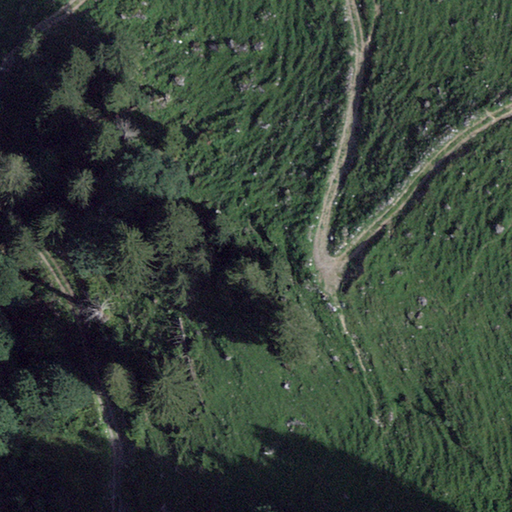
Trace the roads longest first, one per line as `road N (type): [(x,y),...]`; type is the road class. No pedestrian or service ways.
road 1 (track): [(353,0),(360,70),(321,237),(329,264),(350,255),(441,157),(511,108)]
road 2 (track): [(117,511),(111,420),(79,313),(58,268),(9,204),(0,169)]
